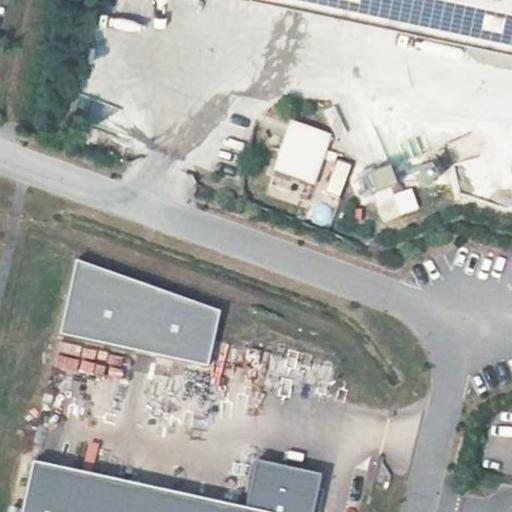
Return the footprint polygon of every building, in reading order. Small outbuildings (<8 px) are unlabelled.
[(511,0),(245,0),(511,55),(511,0)] [(290,124),(274,172),(314,186),(330,138),(290,124)] [(410,188),(376,197),(382,219),(416,210),(410,188)] [(68,272),(56,338),(204,364),(216,298),(68,272)] [(243,511),(242,511),(31,465),(20,511),(312,511),(316,498),(294,487),(297,474),(254,464),(243,511)] [(316,498),(319,480),(297,474),(294,487),(316,498)]
